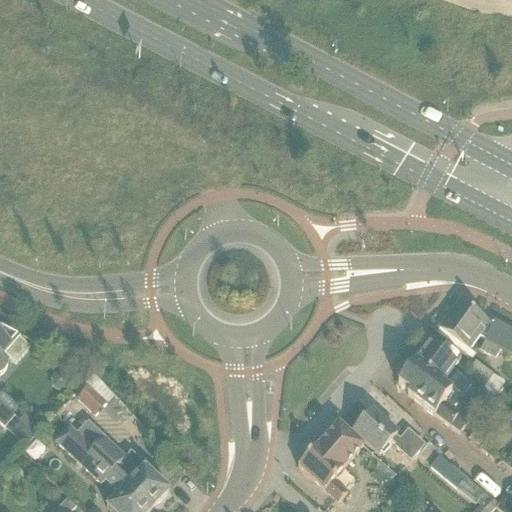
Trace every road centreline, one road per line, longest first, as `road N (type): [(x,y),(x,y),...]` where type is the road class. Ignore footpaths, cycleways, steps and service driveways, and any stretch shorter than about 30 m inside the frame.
road 1 (secondary): [(75,0),(499,216)]
road 2 (secondary): [(511,161),(197,0)]
road 3 (residential): [(386,330),(382,352),(274,469),(259,482),(244,480)]
road 4 (tertiary): [(289,264),(266,238),(233,231),(201,245),(185,275)]
road 5 (tertiary): [(411,269),(289,264)]
